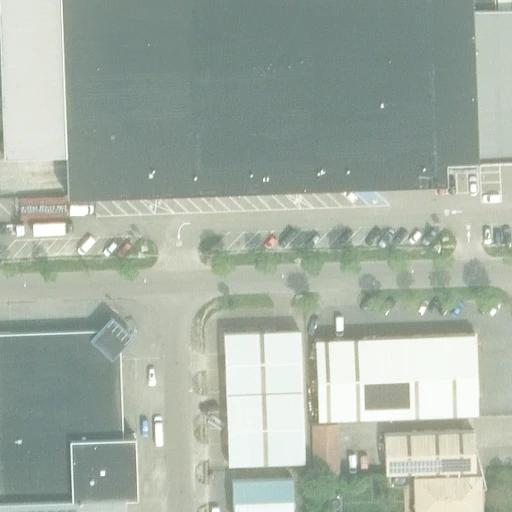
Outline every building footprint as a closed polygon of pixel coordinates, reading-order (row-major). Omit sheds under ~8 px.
[(0,0),(0,102),(1,133),(85,130),(86,174),(87,195),(445,182),(444,161),(476,160),(471,8),(470,0),(0,0)] [(511,6),(471,8),(476,160),(511,158),(511,6)] [(131,335),(109,315),(97,328),(0,331),(0,511),(124,511),(124,497),(136,496),(134,435),(122,435),(119,348),(131,335)] [(227,463),(303,460),(299,329),(223,331),(227,463)] [(317,418),(327,418),(477,412),(476,394),(474,332),(372,336),(372,337),(314,338),(317,418)] [(332,422),(307,423),(309,472),(334,471),(332,422)] [(426,471),(463,469),(474,469),(474,455),(473,442),(473,429),(383,432),(385,472),(426,471)] [(463,469),(426,471),(426,479),(413,479),(415,511),(480,511),(479,475),(463,477),(463,469)] [(232,511),(292,511),(291,477),(231,479),(232,511)]
